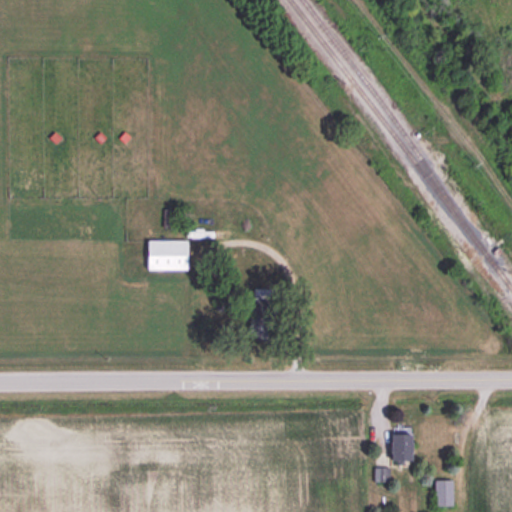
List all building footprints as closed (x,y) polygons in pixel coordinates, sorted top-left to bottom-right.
[(162,210),(161,227),(178,227),(179,210),(162,210)] [(185,241),(185,269),(146,269),(146,241),(185,241)] [(273,305),(273,318),(265,318),(265,338),(249,338),(249,317),(252,317),(252,305),(273,305)] [(409,460),(409,434),(389,434),(389,460),(409,460)] [(433,481),(433,507),(451,507),(451,481),(433,481)]
